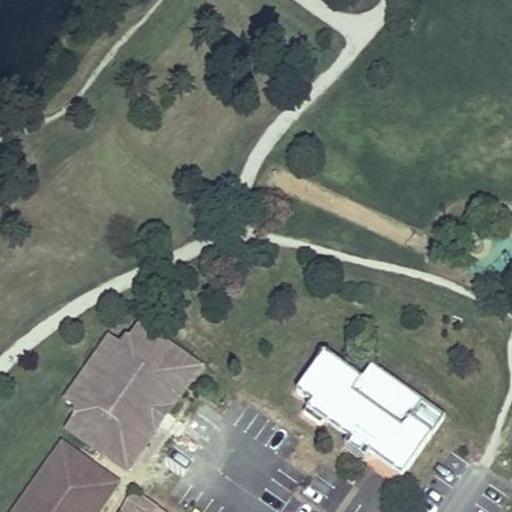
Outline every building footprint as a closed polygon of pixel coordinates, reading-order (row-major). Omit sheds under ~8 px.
[(138,327),(123,347),(112,339),(67,403),(78,411),(67,427),(101,451),(90,468),(62,449),(19,511),(97,511),(116,485),(99,474),(110,457),(123,466),(126,462),(130,465),(152,433),(146,428),(166,400),(172,404),(195,372),(191,369),(193,365),(138,327)] [(324,354),(296,393),(311,404),(303,415),(320,427),(323,422),(327,416),(353,434),(348,440),(343,447),(364,461),(369,455),(374,447),(407,471),(435,431),(445,417),(372,366),(361,380),(324,354)] [(166,400),(146,428),(152,433),(172,404),(166,400)] [(353,434),(327,416),(323,422),(348,440),(353,434)] [(407,471),(374,447),(369,455),(401,478),(407,471)] [(133,491),(121,511),(155,511),(157,509),(133,491)]
